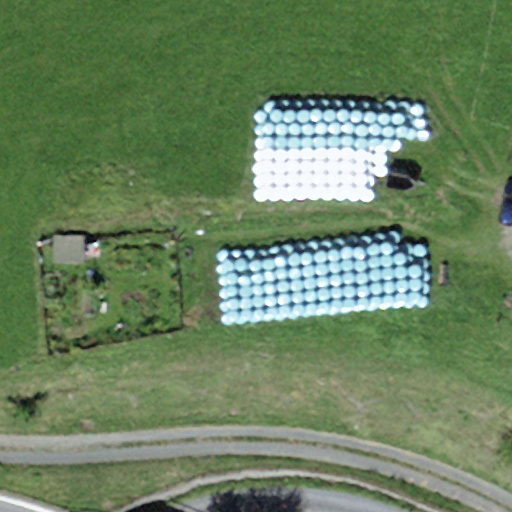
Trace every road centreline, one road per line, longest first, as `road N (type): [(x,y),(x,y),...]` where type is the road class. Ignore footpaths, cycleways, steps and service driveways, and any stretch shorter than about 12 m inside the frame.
road 1 (track): [(0,456),(28,461),(189,445),(333,451),(459,491),(492,511)]
road 2 (track): [(370,511),(329,495),(261,492),(196,511)]
